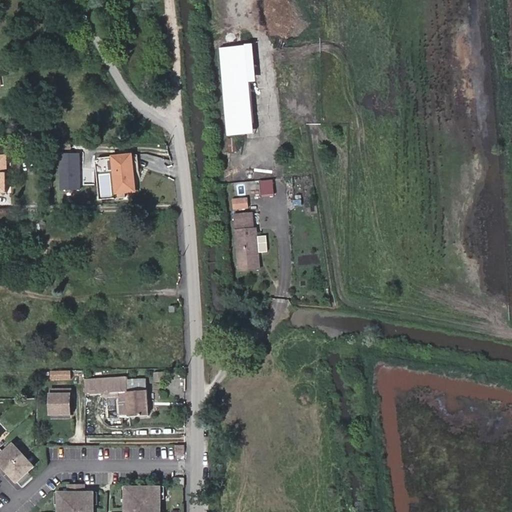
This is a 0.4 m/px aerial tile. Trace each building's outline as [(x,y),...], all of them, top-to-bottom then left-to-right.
[(247,46),(221,48),(229,134),(254,132),(247,46)] [(238,150),(237,137),(229,138),(230,150),(238,150)] [(112,156),(115,193),(134,191),(131,154),(112,156)] [(79,189),(77,155),(59,155),(60,190),(79,189)] [(240,177),(238,155),(231,156),(233,178),(240,177)] [(275,194),(274,180),(262,180),(263,194),(275,194)] [(236,195),(244,195),(244,183),(236,183),(236,195)] [(235,208),(248,207),(248,198),(234,199),(235,208)] [(237,230),(254,228),(252,211),(235,213),(237,230)] [(258,253),(256,235),(256,228),(254,228),(237,230),(240,270),(259,268),(258,253)] [(151,371),(151,380),(156,379),(156,382),(166,382),(166,373),(158,373),(158,371),(151,371)] [(128,378),(95,379),(96,396),(120,395),(129,394),(129,392),(128,378)] [(87,387),(88,396),(96,396),(95,379),(87,380),(87,387)] [(72,390),(53,390),(52,415),(72,415),(72,390)] [(129,394),(131,417),(149,416),(147,391),(129,392),(129,394)] [(122,418),(131,417),(129,394),(120,395),(122,418)] [(184,445),(175,445),(175,455),(184,455),(184,445)] [(0,465),(22,490),(33,480),(28,474),(33,469),(13,447),(5,455),(0,449),(0,465)] [(60,494),(59,511),(93,511),(93,494),(84,494),(84,485),(69,485),(69,494),(60,494)] [(160,511),(160,489),(127,489),(126,511),(160,511)]
